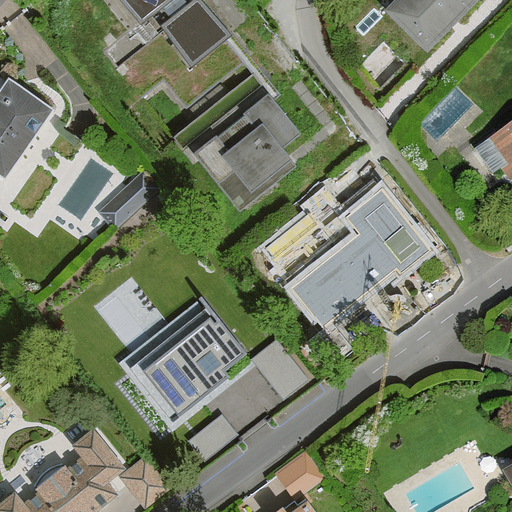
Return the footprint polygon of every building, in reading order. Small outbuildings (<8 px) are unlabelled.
[(125,0),(143,20),(161,5),(167,0),(125,0)] [(186,0),(167,0),(161,5),(173,21),(191,6),(186,0)] [(425,60),(484,0),(399,0),(382,18),(425,60)] [(228,34),(198,1),(191,6),(173,21),(166,27),(193,64),(228,34)] [(5,80),(0,87),(0,182),(3,184),(52,112),(5,80)] [(270,95),(196,154),(241,211),(297,167),(283,149),(301,134),(270,95)] [(511,180),(511,125),(482,147),(509,183),(511,180)] [(145,172),(101,213),(116,229),(160,189),(145,172)] [(367,236),(299,290),(322,319),(390,265),(402,279),(436,252),(388,192),(354,219),(367,236)] [(198,343),(145,385),(186,436),(275,365),(248,331),(224,350),(236,366),(224,375),(198,343)] [(226,412),(193,438),(208,458),(242,432),(226,412)] [(25,511),(13,497),(0,507),(0,511),(100,511),(118,498),(108,486),(117,479),(144,511),(171,490),(145,458),(129,471),(96,430),(73,449),(89,469),(73,481),(64,470),(34,494),(45,508),(39,511),(25,511)] [(323,477),(305,454),(276,477),(294,500),(323,477)]
